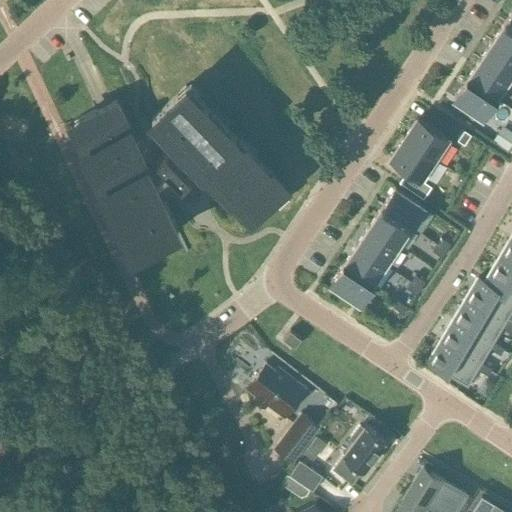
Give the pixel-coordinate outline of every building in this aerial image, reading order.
[(511,24),(506,20),(493,39),(511,52),(511,24)] [(509,78),(511,73),(511,52),(493,39),(480,58),(509,78)] [(509,78),(480,58),(468,77),(497,97),(509,78)] [(468,77),(454,97),(483,117),(497,97),(468,77)] [(152,117),(175,141),(184,133),(237,188),(229,196),(251,220),(285,188),(186,85),(152,117)] [(112,102),(97,109),(75,120),(136,249),(176,230),(179,229),(164,199),(154,204),(121,134),(131,129),(117,100),(112,102)] [(418,115),(404,136),(439,159),(453,138),(418,115)] [(458,139),(465,143),(471,133),(465,128),(458,139)] [(500,141),(509,147),(511,142),(511,131),(508,129),(500,141)] [(390,157),(425,180),(439,159),(404,136),(390,157)] [(191,173),(166,147),(157,156),(182,182),(191,173)] [(395,186),(382,205),(411,225),(425,205),(395,186)] [(382,205),(370,224),(399,244),(411,225),(382,205)] [(370,224),(357,243),(386,263),(399,244),(370,224)] [(447,249),(452,242),(442,235),(437,242),(447,249)] [(511,241),(509,240),(497,260),(511,269),(511,241)] [(447,249),(437,242),(433,249),(443,255),(447,249)] [(357,243),(344,262),(373,282),(386,263),(357,243)] [(511,269),(497,260),(485,280),(478,276),(477,277),(511,297),(511,269)] [(331,282),(360,301),(373,282),(344,262),(331,282)] [(426,280),(416,273),(411,280),(421,286),(426,280)] [(511,310),(511,297),(477,277),(465,298),(506,322),(507,319),(511,310)] [(421,286),(411,280),(407,286),(417,293),(421,286)] [(399,298),(394,305),(404,312),(409,305),(399,298)] [(506,322),(465,298),(453,318),(493,342),(495,340),(503,326),(506,322)] [(493,342),(453,318),(441,339),(481,363),(482,361),(491,347),(493,342)] [(511,322),(507,319),(506,322),(503,326),(511,331),(511,322)] [(302,337),(290,328),(283,338),(295,346),(302,337)] [(481,363),(441,339),(428,360),(468,384),(478,368),(481,363)] [(495,340),(493,342),(491,347),(501,353),(505,346),(495,340)] [(266,360),(246,386),(257,394),(255,396),(265,405),(268,402),(284,415),(306,386),(280,366),(277,369),(266,360)] [(482,361),(481,363),(478,368),(489,374),(493,367),(482,361)] [(301,410),(287,428),(307,443),(321,425),(301,410)] [(346,454),(335,468),(354,482),(364,468),(365,469),(388,438),(368,423),(365,427),(361,425),(351,438),(355,440),(345,454),(346,454)] [(318,449),(311,444),(306,451),(313,456),(318,449)] [(324,477),(301,462),(291,477),(314,492),(324,477)] [(422,468),(394,511),(423,511),(429,503),(443,511),(454,511),(467,492),(432,470),(430,473),(422,468)] [(509,511),(510,511),(495,502),(488,511),(509,511)]
